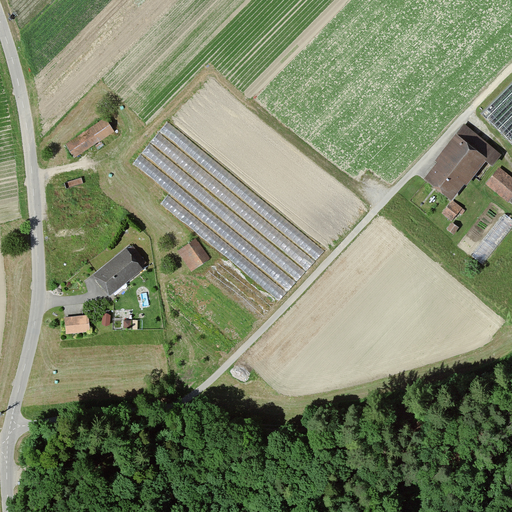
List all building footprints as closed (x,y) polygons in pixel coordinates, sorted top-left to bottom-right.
[(511,81),(482,113),(511,144),(511,81)] [(115,131),(105,117),(64,144),(74,158),(115,131)] [(317,260),(324,251),(167,121),(160,131),(317,260)] [(466,186),(486,162),(492,167),(502,155),(464,124),(434,161),(436,163),(424,178),(451,200),(464,184),(466,186)] [(315,261),(158,132),(150,142),(307,271),(315,261)] [(298,281),(305,272),(149,143),(141,153),(298,281)] [(296,282),(140,154),(132,164),(288,291),(296,282)] [(486,183),(508,201),(511,204),(511,177),(499,167),(486,183)] [(279,302),(286,293),(167,195),(160,204),(279,302)] [(462,207),(452,199),(441,214),(452,222),(462,207)] [(511,218),(504,212),(471,253),(483,263),(511,227),(511,218)] [(209,259),(195,238),(177,251),(191,271),(209,259)] [(92,275),(110,297),(113,294),(115,296),(128,285),(126,283),(148,266),(146,264),(147,263),(132,245),(131,246),(130,244),(92,275)] [(110,325),(111,315),(107,313),(102,314),(102,324),(105,327),(110,325)] [(89,315),(64,317),(66,334),(90,332),(89,315)]
